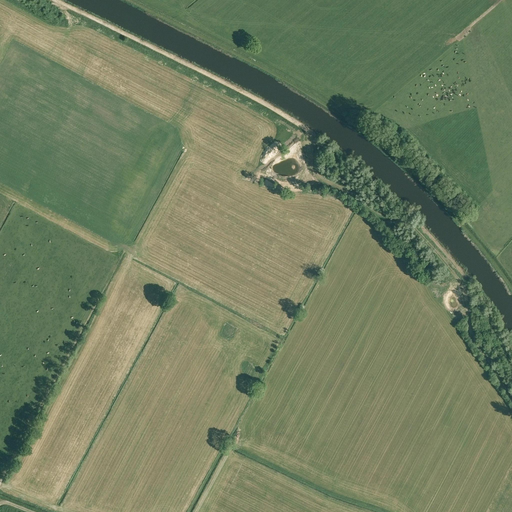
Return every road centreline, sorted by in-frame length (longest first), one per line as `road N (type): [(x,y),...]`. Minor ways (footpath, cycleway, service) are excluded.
road 1 (track): [(511,287),(458,218),(371,134),(249,58),(130,0)]
road 2 (track): [(511,397),(479,348),(462,281),(408,221),(327,176),(310,135)]
